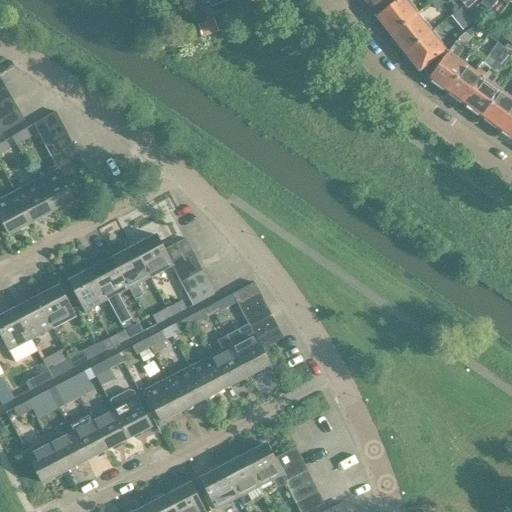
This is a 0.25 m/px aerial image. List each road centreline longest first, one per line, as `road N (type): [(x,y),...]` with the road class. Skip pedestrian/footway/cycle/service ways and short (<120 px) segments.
road 1 (residential): [(70,511),(339,373)]
road 2 (unclassified): [(339,373),(270,268),(192,174)]
road 3 (unclassified): [(340,0),(425,104),(511,167)]
road 4 (unclassified): [(0,39),(192,174)]
road 5 (residential): [(0,269),(192,174)]
road 6 (unclassified): [(394,511),(339,373)]
